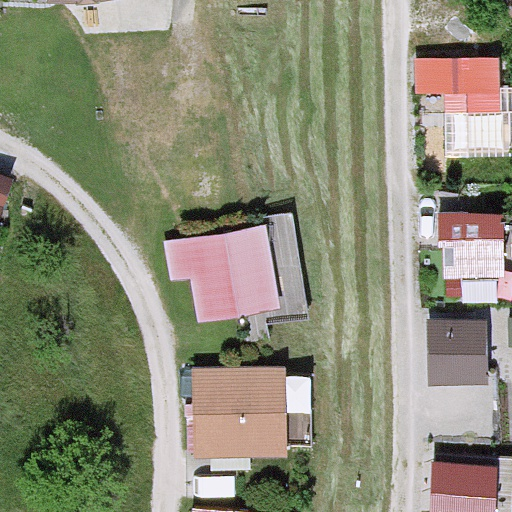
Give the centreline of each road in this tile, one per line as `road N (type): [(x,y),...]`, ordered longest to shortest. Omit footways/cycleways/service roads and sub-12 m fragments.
road 1 (residential): [(399,0),(414,466)]
road 2 (residential): [(164,511),(169,416),(145,290),(53,177),(0,152)]
